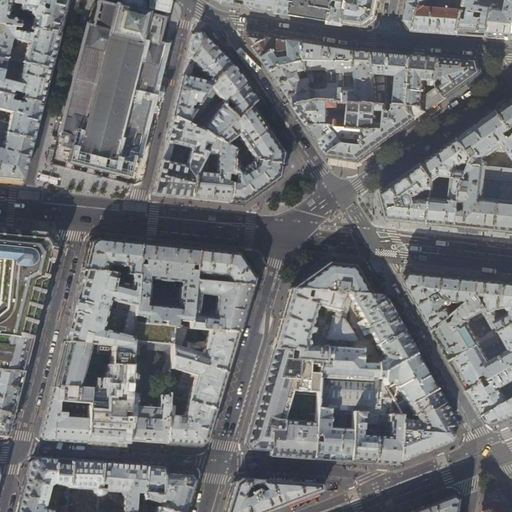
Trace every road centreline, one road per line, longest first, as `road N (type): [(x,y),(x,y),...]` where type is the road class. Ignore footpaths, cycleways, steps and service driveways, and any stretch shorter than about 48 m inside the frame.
road 1 (tertiary): [(283,235),(202,511)]
road 2 (tertiary): [(491,457),(369,241)]
road 3 (residential): [(19,450),(79,212)]
road 4 (residential): [(134,218),(188,2)]
road 5 (tertiary): [(340,195),(219,18)]
road 6 (secondary): [(511,77),(340,195)]
road 7 (residential): [(385,41),(219,18)]
road 8 (secondary): [(134,218),(283,235)]
road 9 (secondary): [(369,241),(511,252)]
road 10 (residential): [(511,49),(385,41)]
road 11 (secondary): [(352,511),(464,468)]
